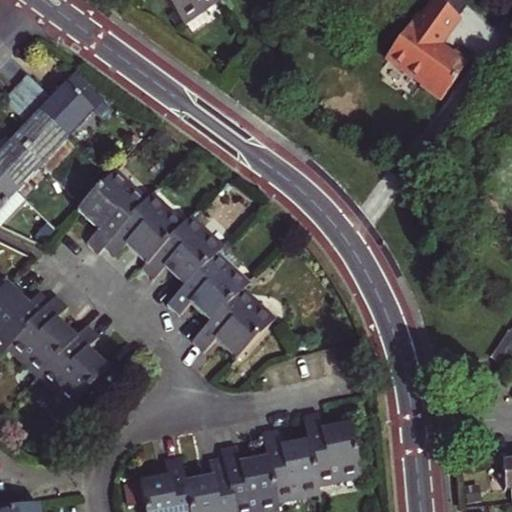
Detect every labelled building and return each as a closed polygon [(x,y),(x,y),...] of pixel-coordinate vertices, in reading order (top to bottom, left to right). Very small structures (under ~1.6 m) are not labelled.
[(216,0),(161,0),(183,30),(220,4),(216,0)] [(426,13),(390,62),(445,102),(473,63),(446,43),(464,19),(439,0),(429,15),(426,13)] [(248,42),(248,43),(229,69),(261,90),(279,63),(248,42)] [(16,90),(67,140),(102,105),(73,78),(51,101),(26,79),(16,90)] [(14,140),(42,166),(67,140),(16,90),(4,103),(28,125),(14,140)] [(0,177),(17,193),(42,166),(14,140),(1,154),(0,153),(0,177)] [(124,194),(131,187),(115,172),(108,179),(124,194)] [(0,226),(0,227),(25,201),(17,193),(0,177),(0,226)] [(108,179),(80,209),(101,229),(96,234),(83,247),(94,257),(103,249),(147,202),(131,187),(124,194),(108,179)] [(147,202),(103,249),(114,260),(125,248),(129,244),(147,261),(177,231),(161,217),(168,210),(153,196),(147,202)] [(80,209),(76,214),(96,234),(101,229),(80,209)] [(183,225),(168,210),(161,217),(177,231),(183,225)] [(183,225),(177,231),(147,261),(143,266),(138,271),(149,280),(160,269),(165,264),(185,283),(219,249),(225,242),(195,212),(183,225)] [(129,244),(125,248),(143,266),(147,261),(129,244)] [(213,323),(236,299),(243,292),(225,275),(231,269),(235,265),(219,249),(185,283),(181,288),(164,306),(176,318),(187,306),(191,302),(213,323)] [(165,264),(160,269),(181,288),(185,283),(165,264)] [(248,286),(231,269),(225,275),(243,292),(248,286)] [(23,312),(28,306),(7,287),(2,292),(23,312)] [(23,312),(2,292),(0,294),(0,347),(6,353),(11,348),(51,306),(39,295),(28,306),(23,312)] [(236,299),(267,329),(274,322),(243,292),(236,299)] [(239,358),(267,329),(236,299),(213,323),(209,327),(191,346),(203,358),(215,344),(219,340),(239,358)] [(11,348),(43,378),(70,349),(49,328),(55,322),(67,310),(56,300),(51,306),(11,348)] [(191,302),(187,306),(209,327),(213,323),(191,302)] [(76,342),(55,322),(49,328),(70,349),(76,342)] [(43,378),(74,408),(84,398),(99,412),(123,386),(108,372),(102,378),(83,359),(88,354),(100,341),(87,330),(76,342),(70,349),(43,378)] [(490,360),(503,369),(511,355),(511,338),(507,335),(490,360)] [(234,363),(239,358),(219,340),(215,344),(234,363)] [(6,353),(38,383),(43,378),(11,348),(6,353)] [(102,378),(108,372),(88,354),(83,359),(102,378)] [(69,413),(74,408),(43,378),(38,383),(69,413)] [(317,483),(359,475),(351,435),(323,441),(321,433),(318,417),(304,419),(309,443),(310,451),(317,483)] [(323,441),(351,435),(350,427),(321,433),(323,441)] [(318,491),(317,483),(310,451),(282,456),(280,449),(277,433),(262,436),(267,459),(268,467),(275,500),(318,491)] [(282,456),(310,451),(309,443),(280,449),(282,456)] [(222,461),(232,511),(255,511),(277,508),(275,500),(268,467),(241,473),(239,465),(236,449),(220,453),(222,461)] [(267,459),(239,465),(241,473),(268,467),(267,459)] [(140,494),(143,511),(188,511),(184,492),(183,486),(178,461),(164,463),(167,480),(169,488),(140,494)] [(232,511),(222,461),(207,464),(210,480),(212,487),(184,492),(188,511),(232,511)] [(511,464),(502,466),(505,495),(510,494),(511,508),(511,464)] [(361,483),(359,475),(317,483),(318,491),(361,483)] [(140,494),(169,488),(167,480),(138,486),(140,494)] [(212,487),(210,480),(183,486),(184,492),(212,487)] [(275,500),(277,508),(320,499),(318,491),(275,500)]
